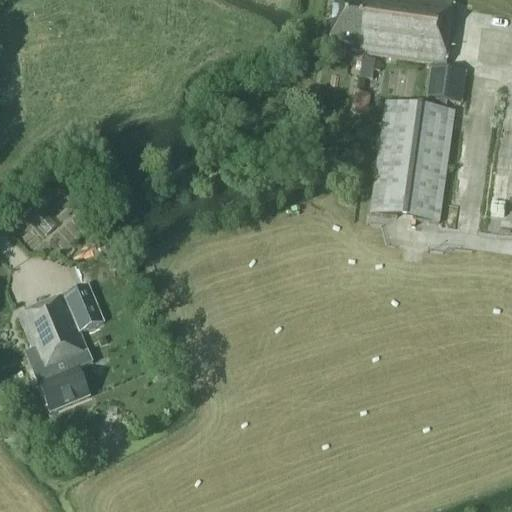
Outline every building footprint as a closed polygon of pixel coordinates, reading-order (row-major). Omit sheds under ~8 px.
[(432,66),(427,101),(431,101),(430,111),(386,105),(371,216),(439,226),(453,114),(444,113),(446,103),(460,106),(465,75),(445,72),(455,4),(429,0),(335,0),(329,44),(352,47),(351,53),(365,55),(365,57),(432,66)] [(381,64),(375,63),(361,61),(358,79),(372,81),(373,72),(380,73),(381,64)] [(358,92),(355,111),(367,112),(370,93),(358,92)] [(73,362),(86,357),(86,356),(88,355),(81,336),(104,326),(91,294),(20,323),(41,375),(55,369),(58,377),(37,386),(49,416),(90,400),(77,369),(76,369),(73,362)] [(0,412),(1,412),(9,406),(0,392),(0,412)] [(108,407),(107,414),(116,416),(117,408),(108,407)]
